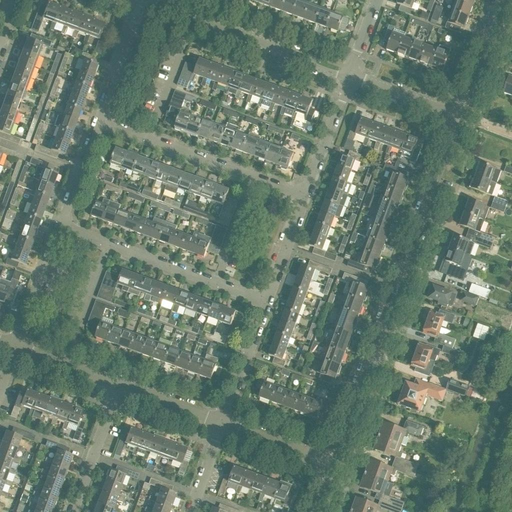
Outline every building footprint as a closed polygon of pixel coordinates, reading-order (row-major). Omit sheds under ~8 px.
[(273,0),(271,8),(281,12),(285,0),(273,0)] [(285,0),(281,12),(293,16),(299,1),(298,1),(295,0),(285,0)] [(293,16),(304,20),(310,5),(309,5),(310,0),(297,0),(298,1),(299,1),(293,16)] [(415,0),(398,0),(397,4),(401,6),(399,11),(412,16),(414,11),(412,10),(415,0)] [(456,0),(455,0),(451,11),(469,17),(473,6),(456,0)] [(42,19),(51,22),(54,23),(60,8),(47,4),(46,7),(41,5),(31,30),(37,32),(42,19)] [(304,20),(315,24),(321,9),(310,5),(304,20)] [(437,5),(431,20),(441,23),(443,17),(447,18),(450,10),(437,5)] [(56,24),(63,27),(66,28),(71,12),(60,8),(54,23),(51,22),(49,30),(53,31),(56,24)] [(315,24),(327,28),(332,13),(321,9),(315,24)] [(469,17),(451,11),(453,12),(450,18),(449,17),(447,23),(445,28),(459,33),(461,28),(464,29),(469,17)] [(67,28),(74,31),(77,32),(82,16),(71,12),(66,28),(63,27),(61,34),(64,35),(67,28)] [(332,13),(327,28),(338,32),(343,17),(332,13)] [(423,13),(420,19),(427,21),(430,15),(423,13)] [(78,32),(85,35),(88,36),(94,21),(82,16),(77,32),(74,31),(72,38),(75,40),(78,32)] [(409,23),(421,27),(422,23),(411,19),(409,23)] [(88,36),(85,35),(83,42),(87,44),(89,36),(99,40),(104,25),(94,21),(88,36)] [(390,41),(386,51),(387,51),(387,50),(398,54),(398,55),(405,35),(406,34),(394,29),(395,28),(389,26),(384,39),(390,41)] [(409,59),(415,42),(411,41),(412,38),(405,35),(398,55),(409,59)] [(27,40),(22,51),(38,57),(42,45),(49,48),(52,42),(37,37),(35,43),(27,40)] [(98,42),(94,53),(99,55),(103,44),(98,42)] [(420,63),(426,46),(415,42),(409,59),(410,59),(420,63)] [(431,67),(432,67),(438,50),(426,46),(420,63),(421,63),(432,67),(431,67)] [(438,50),(432,67),(431,69),(438,72),(439,69),(443,71),(447,62),(452,64),(457,50),(451,48),(451,50),(440,46),(438,51),(438,50)] [(22,51),(18,62),(34,68),(38,57),(22,51)] [(84,60),(80,71),(93,76),(97,65),(92,63),(94,57),(82,53),(80,59),(84,60)] [(196,76),(203,78),(206,79),(212,64),(199,60),(196,67),(195,72),(194,75),(192,74),(191,78),(189,82),(194,83),(196,76)] [(18,62),(14,74),(30,79),(34,68),(18,62)] [(54,62),(49,74),(54,75),(58,64),(54,62)] [(195,72),(196,67),(185,63),(183,68),(195,72)] [(208,80),(215,83),(217,83),(223,68),(212,64),(206,79),(203,78),(201,86),(205,87),(208,80)] [(181,74),(191,78),(192,74),(194,75),(195,72),(183,68),(181,74)] [(219,84),(226,87),(229,88),(234,73),(223,68),(217,83),(215,83),(212,90),(216,91),(219,84)] [(80,71),(75,82),(89,88),(93,76),(80,71)] [(228,93),(236,96),(237,91),(240,91),(245,76),(234,73),(229,88),(226,87),(224,94),(227,96),(228,93)] [(14,74),(10,85),(26,91),(30,79),(14,74)] [(49,74),(45,85),(50,86),(54,75),(49,74)] [(189,83),(189,82),(191,78),(181,74),(179,80),(189,83)] [(241,92),(249,95),(251,96),(257,81),(245,76),(240,91),(237,91),(236,96),(235,98),(239,100),(241,92)] [(187,89),(189,83),(179,80),(177,86),(187,89)] [(251,102),(258,105),(260,99),(262,100),(268,85),(257,81),(251,96),(249,95),(246,103),(250,104),(251,102)] [(75,82),(71,94),(85,99),(89,88),(75,82)] [(10,85),(6,96),(22,102),(26,91),(10,85)] [(45,85),(41,96),(46,97),(50,86),(45,85)] [(262,104),(270,107),(270,103),(274,104),(279,89),(268,85),(262,100),(260,99),(258,105),(258,107),(261,108),(262,104)] [(275,105),(282,107),(285,108),(291,93),(279,89),(274,104),(270,103),(270,107),(269,111),(272,112),(275,105)] [(175,91),(173,97),(184,101),(186,95),(175,91)] [(284,114),(292,117),(293,111),(296,112),(302,97),(291,93),(285,108),(282,107),(280,115),(284,116),(284,114)] [(71,94),(67,105),(81,110),(85,99),(71,94)] [(6,96),(2,108),(17,113),(22,102),(6,96)] [(41,96),(37,107),(41,109),(46,97),(41,96)] [(173,97),(171,103),(182,107),(184,101),(173,97)] [(293,111),(292,117),(291,119),(295,120),(296,118),(311,123),(315,111),(310,109),(313,101),(302,97),(296,112),(293,111)] [(171,103),(168,109),(180,113),(181,108),(182,107),(171,103)] [(67,105),(63,117),(77,122),(81,110),(67,105)] [(37,107),(33,118),(37,120),(41,109),(37,107)] [(2,108),(0,112),(0,119),(13,124),(17,113),(2,108)] [(186,132),(192,117),(193,113),(181,108),(180,113),(177,120),(175,128),(175,130),(180,132),(181,130),(186,132)] [(166,116),(177,120),(180,113),(168,109),(166,116)] [(60,125),(61,115),(51,113),(50,124),(60,125)] [(63,117),(59,128),(72,133),(77,122),(63,117)] [(197,136),(198,136),(204,121),(192,117),(186,132),(191,134),(191,135),(196,138),(197,136)] [(33,118),(29,130),(33,131),(37,120),(33,118)] [(13,124),(0,119),(0,138),(7,141),(9,136),(13,124)] [(356,135),(365,138),(368,139),(373,124),(361,119),(360,123),(354,121),(347,139),(353,141),(356,135)] [(198,136),(209,140),(215,125),(204,121),(198,136)] [(220,144),(231,148),(237,133),(239,128),(228,124),(226,129),(220,144)] [(369,140),(376,142),(379,143),(385,128),(373,124),(368,139),(365,138),(363,146),(366,147),(369,140)] [(209,140),(220,144),(226,129),(215,125),(209,140)] [(59,128),(55,139),(68,144),(72,133),(59,128)] [(380,144),(388,146),(391,147),(396,132),(385,128),(379,143),(376,142),(374,150),(378,151),(380,144)] [(33,131),(29,130),(25,141),(29,143),(33,131)] [(392,148),(399,150),(402,152),(408,136),(396,132),(391,147),(388,146),(385,154),(389,155),(392,148)] [(231,148),(242,153),(248,137),(237,133),(231,148)] [(254,157),(259,141),(261,137),(250,133),(248,137),(242,153),(254,157)] [(9,136),(7,141),(18,145),(20,140),(9,136)] [(410,162),(415,164),(423,144),(417,142),(418,140),(408,136),(402,152),(399,150),(397,158),(400,159),(403,152),(412,155),(410,162)] [(68,144),(55,139),(50,151),(36,145),(34,151),(56,159),(58,154),(64,156),(68,144)] [(254,157),(265,161),(271,146),(259,141),(254,157)] [(265,161),(277,165),(282,150),(271,146),(265,161)] [(0,160),(2,155),(13,159),(15,153),(0,147),(0,160)] [(110,164),(122,168),(127,153),(116,149),(110,164)] [(282,150),(277,165),(282,167),(281,169),(287,171),(287,169),(288,170),(294,154),(293,154),(282,150)] [(342,155),(338,166),(351,171),(356,160),(359,161),(361,156),(350,151),(348,157),(342,155)] [(122,168),(133,172),(139,157),(138,157),(139,155),(133,153),(133,155),(127,153),(122,168)] [(133,172),(144,177),(150,161),(139,157),(133,172)] [(29,164),(37,167),(40,168),(42,163),(31,159),(29,164)] [(144,177),(155,181),(161,165),(150,161),(144,177)] [(33,178),(40,180),(53,185),(57,175),(52,172),(54,167),(42,163),(40,168),(37,167),(33,178)] [(477,172),(476,176),(491,182),(496,184),(501,171),(478,163),(475,171),(477,172)] [(155,181),(167,185),(172,170),(161,165),(155,181)] [(390,180),(387,186),(403,193),(404,192),(405,192),(407,186),(406,185),(408,179),(405,178),(407,173),(385,165),(383,170),(390,173),(388,179),(390,180)] [(338,166),(334,178),(347,183),(351,171),(338,166)] [(178,189),(184,174),(172,170),(167,185),(165,191),(176,195),(178,189)] [(14,172),(9,183),(14,184),(18,173),(14,172)] [(178,189),(189,193),(195,178),(184,174),(178,189)] [(491,182),(476,176),(474,180),(472,179),(469,188),(486,194),(492,196),(496,184),(491,182)] [(189,193),(201,197),(206,182),(206,180),(201,178),(200,180),(195,178),(189,193)] [(334,178),(330,189),(347,196),(349,190),(345,189),(347,183),(334,178)] [(40,180),(36,191),(49,197),(53,185),(40,180)] [(201,197),(212,202),(218,186),(212,184),(213,182),(207,180),(207,182),(206,182),(201,197)] [(9,183),(5,194),(10,196),(14,184),(9,183)] [(218,186),(212,202),(223,206),(224,204),(226,198),(229,190),(228,190),(218,186)] [(385,193),(383,199),(399,205),(400,205),(403,198),(401,198),(403,193),(387,186),(385,186),(383,192),(385,193)] [(326,200),(325,200),(344,207),(348,196),(347,196),(330,189),(328,195),(327,195),(326,195),(325,198),(325,200),(326,200)] [(36,191),(31,203),(45,208),(49,197),(36,191)] [(5,194),(1,205),(5,207),(10,196),(5,194)] [(495,197),(493,203),(506,208),(508,202),(495,197)] [(226,198),(224,204),(235,208),(238,202),(226,198)] [(381,205),(376,219),(392,225),(394,218),(395,218),(398,211),(397,211),(399,205),(383,199),(380,198),(378,205),(381,205)] [(91,216),(102,220),(110,201),(104,199),(102,205),(96,203),(91,216)] [(321,212),(335,217),(340,219),(344,207),(325,200),(321,212)] [(102,220),(114,225),(119,211),(121,206),(110,201),(102,220)] [(469,201),(464,213),(484,221),(489,208),(469,201)] [(31,203),(27,215),(41,220),(45,208),(31,203)] [(506,208),(493,203),(491,208),(504,213),(506,208)] [(224,204),(223,206),(221,211),(233,215),(235,208),(224,204)] [(183,210),(194,214),(196,210),(185,205),(183,210)] [(7,211),(4,219),(12,222),(15,214),(7,211)] [(114,225),(125,229),(130,215),(119,211),(114,225)] [(221,211),(219,217),(230,222),(233,215),(221,211)] [(321,212),(317,223),(331,228),(335,217),(321,212)] [(464,213),(463,213),(460,220),(462,221),(460,226),(480,233),(484,221),(464,213)] [(27,215),(23,226),(36,231),(41,220),(27,215)] [(125,229),(136,233),(141,219),(130,215),(125,229)] [(219,217),(219,218),(217,223),(228,227),(230,222),(219,217)] [(148,237),(159,241),(164,228),(166,222),(155,218),(153,224),(148,237)] [(12,222),(4,219),(1,227),(9,230),(12,222)] [(136,233),(148,237),(153,224),(141,219),(136,233)] [(368,232),(366,238),(385,244),(387,239),(388,239),(390,232),(389,232),(392,225),(376,219),(371,232),(368,232)] [(317,223),(313,234),(327,239),(331,228),(317,223)] [(21,232),(19,238),(32,243),(36,231),(23,226),(19,225),(17,231),(21,232)] [(216,226),(214,232),(225,236),(227,230),(216,226)] [(159,241),(171,246),(176,232),(164,228),(159,241)] [(171,246),(182,250),(187,236),(176,232),(171,246)] [(182,250),(193,254),(200,235),(194,232),(192,238),(187,236),(182,250)] [(214,232),(212,238),(223,242),(225,236),(214,232)] [(482,233),(479,239),(493,244),(495,238),(482,233)] [(327,239),(313,234),(309,246),(314,248),(312,254),(324,258),(326,252),(322,251),(327,239)] [(200,235),(193,254),(204,258),(207,252),(209,245),(211,239),(200,235)] [(451,245),(449,249),(470,257),(475,244),(452,235),(449,244),(451,245)] [(19,238),(15,249),(28,254),(32,243),(19,238)] [(212,238),(211,239),(209,245),(220,249),(223,242),(212,238)] [(364,244),(361,250),(380,257),(382,252),(383,252),(386,245),(384,245),(385,244),(366,238),(369,239),(366,245),(364,244)] [(493,244),(479,239),(477,245),(491,250),(493,244)] [(220,249),(209,245),(207,252),(218,256),(220,249)] [(28,254),(15,249),(10,260),(7,259),(5,265),(16,269),(18,263),(24,265),(28,254)] [(468,262),(470,257),(449,249),(448,253),(446,252),(443,260),(442,263),(441,266),(440,269),(439,272),(440,273),(450,276),(463,281),(470,263),(468,262)] [(380,257),(361,250),(361,251),(364,251),(361,258),(359,257),(357,263),(349,261),(347,266),(370,275),(372,269),(375,270),(377,264),(379,265),(381,258),(380,258),(380,257)] [(326,252),(324,258),(335,262),(337,256),(326,252)] [(302,265),(298,276),(311,281),(316,270),(330,275),(332,269),(310,261),(308,267),(302,265)] [(122,291),(128,293),(134,275),(122,270),(120,277),(117,284),(123,286),(122,291)] [(14,271),(11,280),(18,282),(21,274),(14,271)] [(107,272),(104,279),(117,284),(120,277),(107,272)] [(350,289),(348,296),(364,302),(364,301),(365,302),(368,295),(366,294),(368,289),(366,288),(368,282),(345,274),(342,279),(350,282),(348,288),(350,289)] [(140,293),(141,293),(146,279),(134,275),(128,293),(139,297),(140,293)] [(298,276),(294,288),(307,293),(311,281),(298,276)] [(104,279),(102,285),(115,290),(117,284),(104,279)] [(150,302),(152,297),(157,283),(146,279),(141,293),(146,295),(144,300),(150,302)] [(0,285),(0,302),(4,304),(5,300),(11,302),(18,282),(11,280),(10,282),(6,281),(4,287),(0,285)] [(152,297),(163,301),(168,287),(157,283),(152,297)] [(472,283),(470,291),(487,297),(490,289),(472,283)] [(102,285),(99,291),(113,296),(115,290),(102,285)] [(163,301),(175,305),(180,292),(168,287),(163,301)] [(438,304),(447,307),(450,300),(454,301),(456,295),(452,294),(433,287),(432,288),(431,288),(427,296),(429,297),(429,298),(438,302),(438,304)] [(294,288),(290,299),(303,304),(307,293),(294,288)] [(113,296),(99,291),(97,298),(110,303),(113,296)] [(175,305),(186,309),(191,296),(180,292),(175,305)] [(461,301),(475,306),(478,298),(464,293),(461,301)] [(345,302),(343,309),(359,315),(359,314),(360,315),(363,308),(362,307),(364,302),(348,296),(345,295),(343,301),(345,302)] [(186,309),(197,313),(202,300),(191,296),(186,309)] [(290,299),(285,310),(299,315),(303,304),(290,299)] [(197,313),(208,317),(213,304),(202,300),(197,313)] [(96,301),(94,307),(105,311),(106,309),(107,305),(96,301)] [(208,317),(219,322),(224,308),(213,304),(208,317)] [(94,307),(91,314),(102,318),(105,311),(94,307)] [(224,308),(219,322),(231,326),(236,312),(224,308)] [(341,315),(336,328),(352,334),(354,327),(356,328),(358,321),(357,320),(359,315),(343,309),(341,308),(338,314),(341,315)] [(118,313),(129,318),(130,313),(119,309),(118,313)] [(285,310),(281,322),(295,327),(299,315),(285,310)] [(427,321),(427,322),(441,328),(443,321),(452,324),(455,316),(446,313),(444,317),(431,312),(429,317),(428,317),(426,320),(427,321)] [(91,314),(89,320),(100,324),(101,323),(102,318),(91,314)] [(100,324),(89,320),(86,327),(98,331),(100,324)] [(281,322),(277,333),(291,338),(295,327),(281,322)] [(441,328),(427,322),(426,324),(425,324),(424,327),(425,328),(423,333),(441,340),(439,345),(444,346),(452,349),(456,340),(439,334),(441,328)] [(95,337),(107,342),(113,327),(101,323),(100,324),(98,331),(95,337)] [(107,342),(118,346),(124,331),(113,327),(107,342)] [(328,341),(326,347),(345,353),(347,348),(348,349),(351,342),(349,341),(352,334),(336,328),(331,342),(328,341)] [(118,346),(130,350),(136,335),(124,331),(118,346)] [(215,333),(214,336),(212,340),(224,345),(227,337),(215,333)] [(277,333),(273,344),(287,349),(291,338),(277,333)] [(130,350),(142,355),(148,340),(136,335),(130,350)] [(153,359),(165,363),(170,348),(172,343),(161,339),(159,344),(153,359)] [(142,355),(153,359),(159,344),(148,340),(142,355)] [(287,349),(273,344),(269,356),(274,358),(272,363),(284,367),(286,362),(282,361),(287,349)] [(416,354),(415,355),(435,362),(437,356),(438,356),(440,351),(427,346),(427,347),(419,344),(417,350),(416,349),(415,353),(416,354)] [(452,349),(444,346),(442,352),(457,358),(459,353),(452,350),(452,349)] [(321,360),(324,361),(340,367),(342,361),(343,361),(346,354),(345,354),(345,353),(326,347),(329,348),(326,355),(324,354),(321,360)] [(165,363),(177,367),(182,352),(170,348),(165,363)] [(177,367),(188,372),(194,357),(182,352),(177,367)] [(205,361),(199,376),(211,380),(218,359),(207,355),(205,361)] [(435,362),(415,355),(415,357),(414,356),(412,360),(413,361),(411,366),(416,367),(415,372),(429,377),(435,362)] [(188,372),(199,376),(205,361),(194,357),(188,372)] [(340,367),(324,361),(321,367),(319,367),(317,373),(321,374),(319,380),(330,384),(332,378),(335,380),(337,374),(339,374),(341,367),(340,367)] [(259,398),(271,402),(277,387),(264,383),(266,378),(260,376),(256,389),(261,391),(259,398)] [(450,380),(447,390),(466,397),(469,387),(450,380)] [(397,405),(420,413),(429,390),(406,382),(401,395),(398,394),(395,404),(397,405)] [(434,385),(430,398),(442,402),(447,390),(434,385)] [(271,402),(283,406),(288,391),(277,387),(271,402)] [(21,406),(30,409),(33,410),(38,395),(26,390),(24,396),(19,394),(14,407),(10,417),(16,419),(19,409),(20,409),(21,406)] [(283,406),(294,411),(300,396),(288,391),(283,406)] [(34,411),(41,413),(44,414),(49,399),(38,395),(33,410),(30,409),(28,417),(31,418),(34,411)] [(294,411),(306,415),(311,400),(300,396),(294,411)] [(311,400),(306,415),(317,419),(319,412),(325,415),(330,401),(320,398),(318,402),(311,400)] [(45,415),(53,418),(55,418),(61,403),(49,399),(44,414),(41,413),(39,421),(43,422),(45,415)] [(57,419),(64,422),(67,423),(72,407),(61,403),(55,418),(53,418),(50,425),(54,426),(57,419)] [(67,423),(64,422),(62,429),(65,431),(68,423),(77,427),(72,440),(78,442),(86,422),(80,420),(83,411),(72,407),(67,423)] [(379,436),(379,437),(400,445),(406,447),(409,439),(407,438),(409,433),(420,438),(424,428),(407,421),(406,421),(404,428),(405,428),(404,431),(384,424),(380,436),(379,436)] [(11,434),(21,437),(22,438),(24,432),(13,428),(11,434)] [(125,444),(134,447),(136,448),(142,433),(130,429),(126,439),(121,437),(113,458),(119,460),(125,444)] [(6,432),(2,443),(17,448),(16,451),(24,453),(25,449),(18,447),(21,437),(11,434),(6,432)] [(24,432),(22,438),(33,442),(35,436),(24,432)] [(137,452),(144,455),(145,451),(147,452),(153,437),(142,433),(136,448),(134,447),(132,455),(135,456),(137,452)] [(149,453),(156,456),(159,457),(165,441),(153,437),(147,452),(145,451),(144,455),(143,459),(147,460),(149,453)] [(398,458),(396,464),(416,471),(418,465),(401,459),(403,454),(398,452),(400,445),(379,437),(378,438),(379,438),(375,450),(398,458)] [(46,447),(55,450),(58,445),(47,441),(45,446),(46,447)] [(161,457),(168,460),(170,461),(176,445),(165,441),(159,457),(156,456),(154,463),(158,465),(161,457)] [(2,443),(0,447),(0,454),(13,460),(12,462),(20,464),(21,461),(14,458),(16,451),(17,448),(2,443)] [(58,445),(55,450),(57,451),(67,454),(69,449),(58,445)] [(170,461),(168,460),(166,467),(169,469),(172,461),(181,465),(178,472),(184,474),(188,463),(183,461),(187,449),(176,445),(170,461)] [(57,451),(53,460),(52,463),(68,468),(72,456),(67,454),(57,451)] [(0,454),(0,467),(9,471),(8,473),(15,475),(17,472),(9,469),(12,462),(13,460),(0,454)] [(52,465),(49,472),(48,474),(64,479),(68,468),(52,463),(53,460),(46,458),(44,462),(52,465)] [(365,473),(365,474),(387,482),(389,475),(394,477),(396,471),(414,478),(416,471),(396,464),(393,470),(371,461),(366,473),(365,473)] [(114,472),(125,476),(127,470),(116,466),(114,472)] [(0,467),(0,480),(5,482),(4,485),(11,487),(13,483),(5,480),(8,473),(9,471),(0,467)] [(227,488),(236,491),(238,485),(240,486),(246,471),(234,467),(230,477),(225,475),(218,494),(224,496),(227,488)] [(48,476),(45,483),(44,485),(60,491),(64,479),(48,474),(49,472),(42,469),(40,473),(48,476)] [(109,470),(105,482),(120,487),(120,489),(127,491),(129,488),(121,485),(125,476),(114,472),(109,470)] [(127,470),(125,476),(137,480),(139,475),(127,470)] [(242,487),(249,490),(252,490),(257,476),(246,471),(240,486),(238,485),(236,491),(236,493),(239,495),(242,487)] [(387,482),(365,474),(365,475),(366,476),(361,488),(382,495),(384,496),(382,502),(402,509),(405,503),(386,496),(388,491),(384,490),(387,482)] [(253,491),(261,494),(263,495),(269,480),(257,476),(252,490),(249,490),(247,497),(251,499),(253,491)] [(148,485),(150,485),(159,489),(162,483),(150,479),(148,485)] [(0,480),(0,493),(1,494),(0,495),(7,498),(9,494),(1,492),(4,485),(5,482),(0,480)] [(265,496),(272,498),(274,499),(280,484),(269,480),(263,495),(261,494),(258,502),(262,503),(265,496)] [(44,487),(41,494),(40,496),(55,502),(60,491),(44,485),(45,483),(38,481),(36,484),(44,487)] [(105,482),(101,493),(116,499),(116,500),(123,503),(125,499),(117,496),(120,489),(120,487),(105,482)] [(162,483),(159,489),(160,489),(171,493),(173,487),(162,483)] [(274,499),(272,498),(270,506),(273,507),(275,504),(277,505),(279,501),(285,503),(291,488),(280,484),(274,499)] [(160,489),(157,499),(156,501),(171,507),(176,494),(171,493),(160,489)] [(39,498),(37,505),(36,507),(48,511),(51,511),(55,502),(40,496),(41,494),(33,492),(32,496),(39,498)] [(101,493),(97,504),(112,510),(112,511),(119,511),(120,510),(118,509),(119,506),(114,504),(116,500),(116,499),(101,493)] [(155,503),(153,510),(151,511),(169,511),(171,507),(156,501),(157,499),(149,496),(148,500),(155,503)] [(352,511),(351,511),(352,511),(375,511),(378,507),(357,499),(353,511),(352,511)] [(437,501),(434,507),(444,510),(446,504),(437,501)] [(401,511),(402,509),(382,502),(379,508),(391,511),(401,511)] [(35,510),(34,511),(48,511),(36,507),(37,505),(29,503),(28,507),(35,510)]
